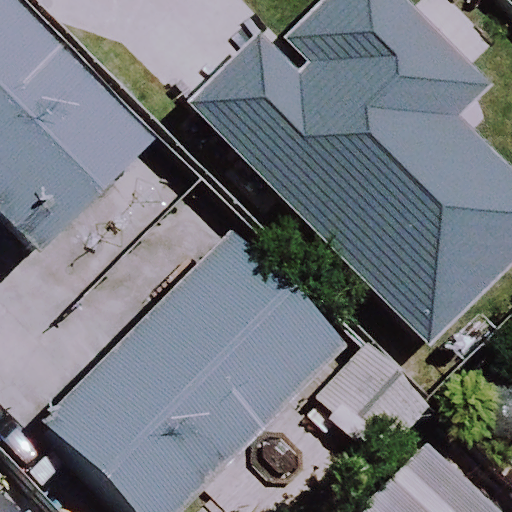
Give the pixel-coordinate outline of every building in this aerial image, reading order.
[(474,92),(379,0),(323,0),(262,63),(245,46),(176,117),(415,350),(511,251),(511,190),(443,123),(474,92)] [(511,0),(489,0),(511,23),(511,0)] [(139,160),(0,20),(0,246),(25,272),(139,160)] [(27,439),(102,511),(174,511),(329,355),(217,246),(27,439)] [(418,414),(346,360),(300,420),(372,474),(418,414)] [(469,511),(411,455),(355,511),(469,511)]
